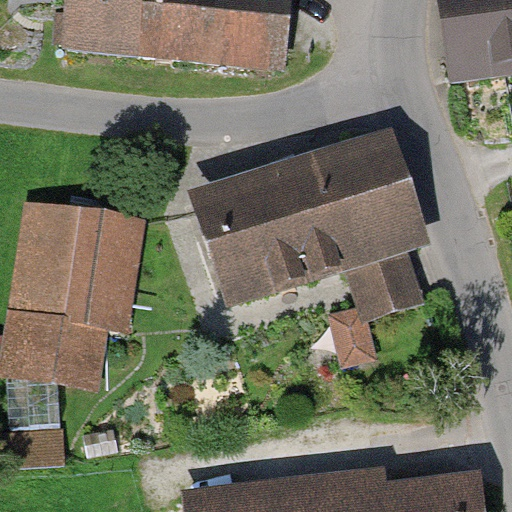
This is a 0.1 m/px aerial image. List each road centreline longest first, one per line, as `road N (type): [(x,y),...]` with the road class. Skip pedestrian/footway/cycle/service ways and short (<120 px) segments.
road 1 (unclassified): [(404,67),(332,105),(215,123),(0,103)]
road 2 (unclassified): [(404,67),(511,388)]
